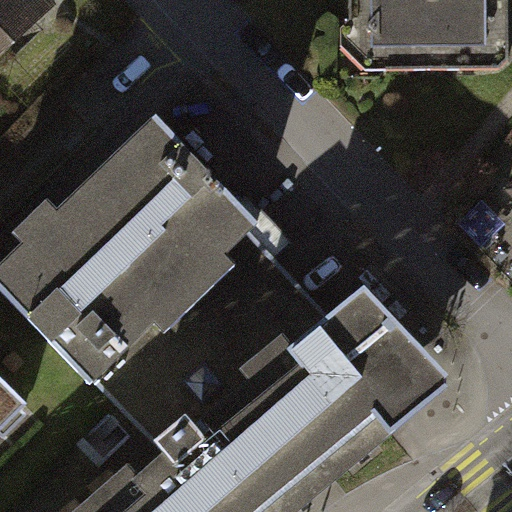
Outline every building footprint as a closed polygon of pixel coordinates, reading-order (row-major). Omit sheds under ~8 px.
[(43,0),(0,0),(0,60),(53,10),(43,0)] [(476,0),(338,0),(338,62),(477,62),(476,0)] [(152,104),(0,244),(0,282),(160,455),(330,318),(240,224),(253,212),(152,104)] [(160,455),(94,511),(299,511),(453,383),(365,289),(330,318),(160,455)] [(0,412),(23,390),(0,367),(0,412)]
